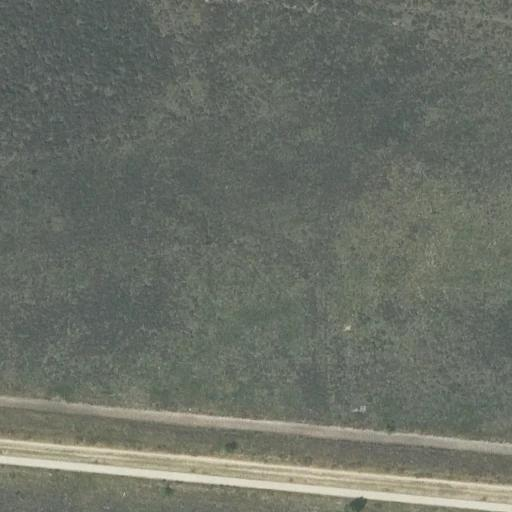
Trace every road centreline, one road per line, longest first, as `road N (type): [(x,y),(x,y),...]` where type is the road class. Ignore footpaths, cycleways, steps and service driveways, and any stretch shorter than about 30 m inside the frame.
road 1 (track): [(0,445),(511,495)]
road 2 (unknown): [(0,404),(511,452)]
